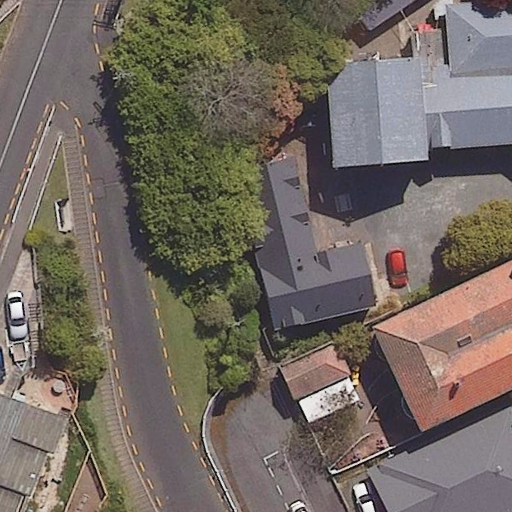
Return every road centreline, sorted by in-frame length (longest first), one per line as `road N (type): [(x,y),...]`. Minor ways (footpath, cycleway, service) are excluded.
road 1 (residential): [(49,32),(84,85),(112,178),(162,436),(195,511)]
road 2 (unknown): [(360,251),(442,208),(511,186)]
road 3 (residential): [(0,169),(49,32)]
